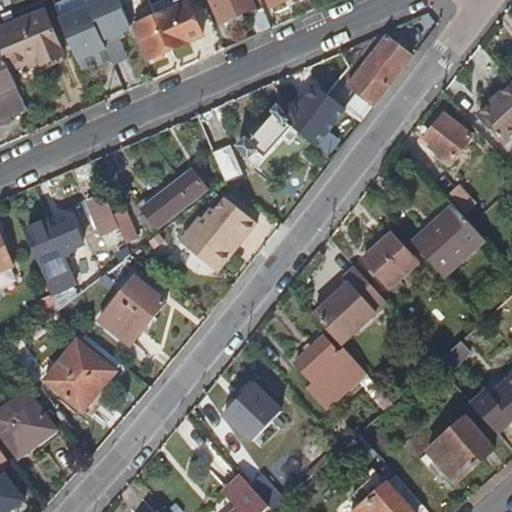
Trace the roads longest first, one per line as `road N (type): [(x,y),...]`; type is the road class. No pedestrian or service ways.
road 1 (tertiary): [(483,0),(190,382),(71,511)]
road 2 (residential): [(0,177),(402,0)]
